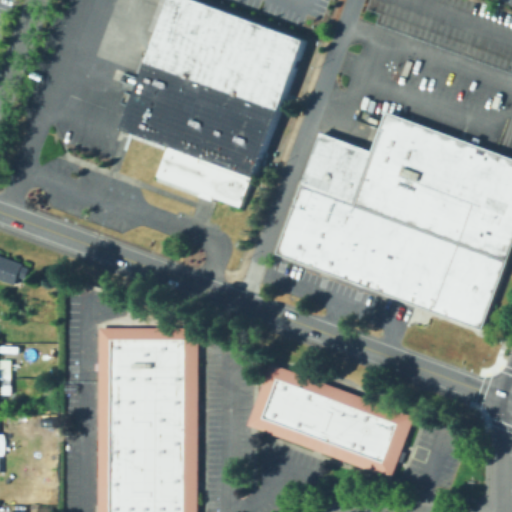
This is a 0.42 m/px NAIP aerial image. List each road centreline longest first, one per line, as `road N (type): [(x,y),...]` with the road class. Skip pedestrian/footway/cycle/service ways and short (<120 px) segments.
road 1 (tertiary): [(507,401),(244,303)]
road 2 (tertiary): [(244,303),(0,211)]
